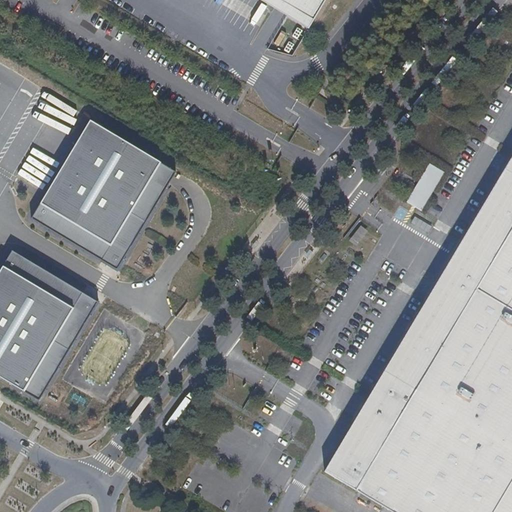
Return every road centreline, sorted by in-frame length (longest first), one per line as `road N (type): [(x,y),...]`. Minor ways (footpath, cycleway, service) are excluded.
road 1 (unclassified): [(106,502),(494,0)]
road 2 (unclassified): [(464,0),(85,481)]
